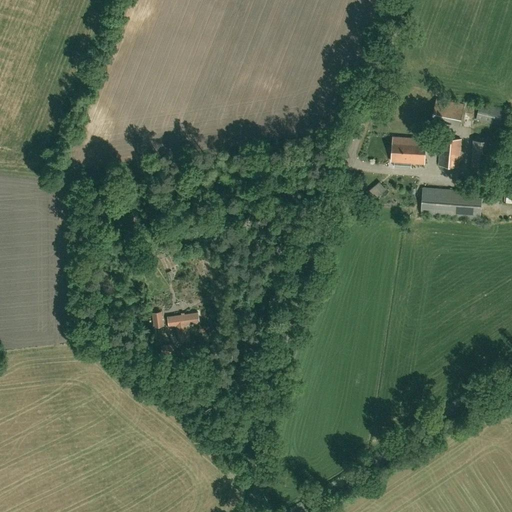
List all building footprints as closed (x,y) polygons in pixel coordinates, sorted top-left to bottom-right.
[(430,120),(445,123),(460,126),(464,104),(435,98),(430,120)] [(505,125),(509,110),(480,103),(476,118),(505,125)] [(423,164),(425,138),(393,136),(391,161),(423,164)] [(459,167),(462,139),(440,137),(438,165),(459,167)] [(490,176),(493,141),(473,139),(470,175),(490,176)] [(14,157),(14,167),(29,167),(29,157),(14,157)] [(480,218),(482,192),(423,188),(421,214),(480,218)] [(129,257),(141,245),(134,238),(122,250),(129,257)] [(161,311),(153,313),(155,327),(163,325),(161,311)] [(186,324),(199,321),(198,312),(167,316),(169,326),(176,325),(179,341),(188,339),(186,324)] [(173,345),(162,346),(163,353),(175,352),(173,345)]
